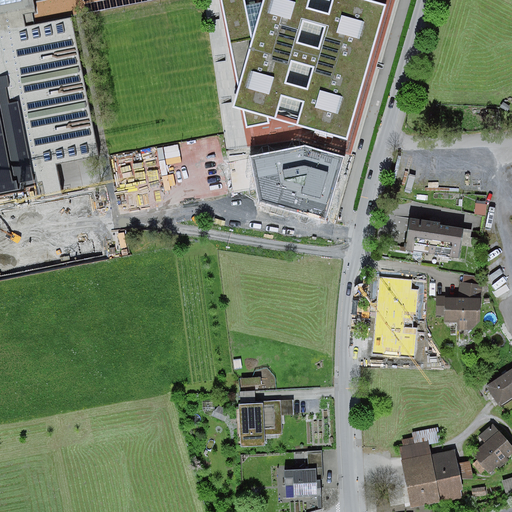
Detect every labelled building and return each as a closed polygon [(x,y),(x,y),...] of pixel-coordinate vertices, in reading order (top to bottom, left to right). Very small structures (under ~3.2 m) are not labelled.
[(0,0),(0,241),(61,229),(55,195),(63,194),(58,165),(99,157),(69,19),(38,24),(32,0),(0,0)] [(221,0),(239,88),(234,108),(243,111),(248,146),(298,141),(344,152),(350,154),(393,0),(221,0)] [(457,257),(460,232),(406,225),(403,251),(457,257)] [(413,311),(413,284),(384,284),(384,311),(413,311)] [(473,328),(474,299),(436,298),(435,320),(454,321),(454,327),(473,328)] [(511,394),(511,369),(484,386),(494,405),(511,394)] [(262,375),(243,375),(243,388),(262,388),(262,375)] [(235,405),(237,443),(264,441),(264,430),(276,429),(275,403),(235,405)] [(511,451),(493,429),(481,439),(485,445),(472,456),(486,473),(511,451)] [(458,493),(451,454),(425,459),(422,445),(396,450),(406,503),(458,493)] [(459,461),(462,474),(473,472),(470,459),(459,461)] [(314,492),(313,468),(282,469),(282,480),(292,480),(292,493),(314,492)] [(511,475),(503,479),(506,491),(511,489),(511,475)]
